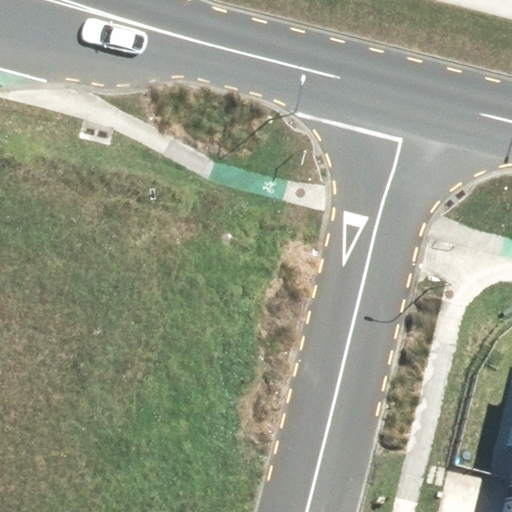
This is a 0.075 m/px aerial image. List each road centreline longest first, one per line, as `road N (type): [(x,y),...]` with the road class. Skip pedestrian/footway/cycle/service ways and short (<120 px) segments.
road 1 (residential): [(407,87),(303,511)]
road 2 (tertiary): [(49,0),(407,87)]
